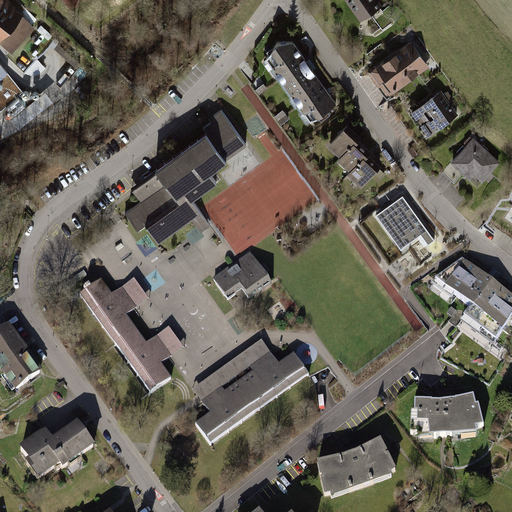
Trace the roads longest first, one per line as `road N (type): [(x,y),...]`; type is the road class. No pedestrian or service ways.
road 1 (residential): [(276,0),(206,84),(33,231),(23,296)]
road 2 (residential): [(511,268),(472,239),(410,171),(289,0)]
road 3 (residential): [(23,296),(34,326),(167,511)]
road 4 (residential): [(221,511),(421,355)]
